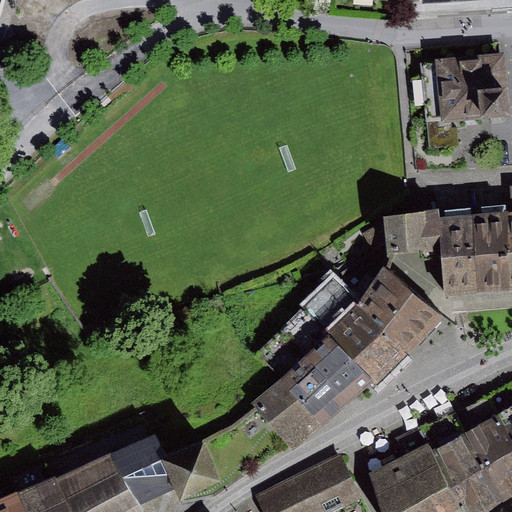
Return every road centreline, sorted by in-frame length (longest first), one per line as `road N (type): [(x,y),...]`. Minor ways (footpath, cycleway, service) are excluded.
road 1 (residential): [(511,25),(400,32),(214,9)]
road 2 (residential): [(122,0),(87,8),(58,33),(53,54),(60,73),(102,82)]
road 3 (residential): [(102,82),(214,9)]
